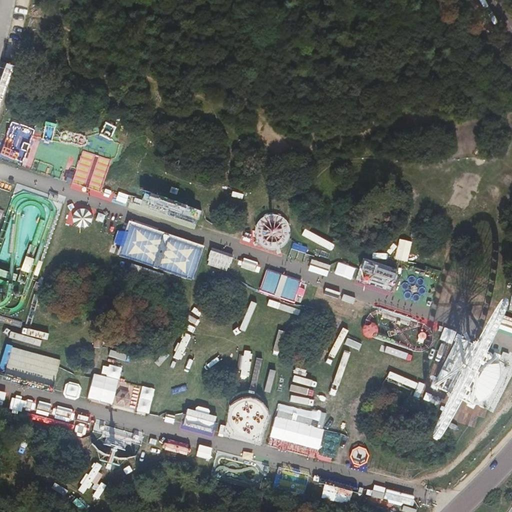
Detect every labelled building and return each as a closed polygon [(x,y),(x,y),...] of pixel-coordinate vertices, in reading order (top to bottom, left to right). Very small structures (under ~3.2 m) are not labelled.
[(0,176),(0,185),(8,188),(11,179),(0,176)] [(162,210),(165,188),(129,184),(126,205),(162,210)] [(114,185),(110,192),(118,197),(122,190),(114,185)] [(240,192),(236,202),(264,212),(268,202),(240,192)] [(123,232),(115,230),(112,243),(118,245),(115,256),(192,277),(202,242),(125,222),(123,232)] [(17,230),(17,250),(27,250),(27,230),(17,230)] [(226,271),(231,257),(210,250),(205,264),(226,271)] [(21,272),(28,272),(29,257),(22,257),(21,272)] [(511,307),(479,298),(483,285),(427,269),(419,298),(507,325),(511,308),(511,307)] [(71,345),(58,342),(64,319),(34,312),(29,336),(43,339),(41,347),(69,354),(71,345)] [(0,331),(14,338),(16,334),(0,326),(0,331)] [(446,375),(463,349),(439,333),(422,360),(446,375)] [(0,375),(37,385),(42,365),(45,365),(48,353),(0,340),(0,375)] [(60,374),(64,357),(58,356),(54,372),(60,374)] [(165,362),(162,372),(191,380),(194,370),(165,362)] [(57,396),(107,407),(112,380),(63,370),(57,396)] [(115,380),(110,400),(197,421),(201,402),(152,391),(152,389),(115,380)] [(53,408),(51,429),(76,432),(79,411),(53,408)] [(100,459),(99,468),(121,471),(122,462),(126,424),(91,421),(87,458),(100,459)] [(355,468),(362,431),(329,424),(321,462),(355,468)] [(87,467),(76,493),(86,497),(97,472),(87,467)] [(319,493),(324,478),(294,469),(289,484),(319,493)]
